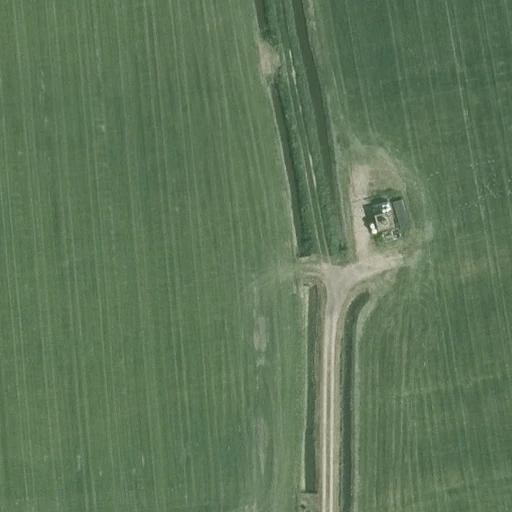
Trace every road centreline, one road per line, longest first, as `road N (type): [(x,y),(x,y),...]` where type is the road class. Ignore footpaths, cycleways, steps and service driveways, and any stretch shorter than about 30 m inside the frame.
road 1 (track): [(331,298),(280,0)]
road 2 (unclassified): [(327,511),(331,298)]
